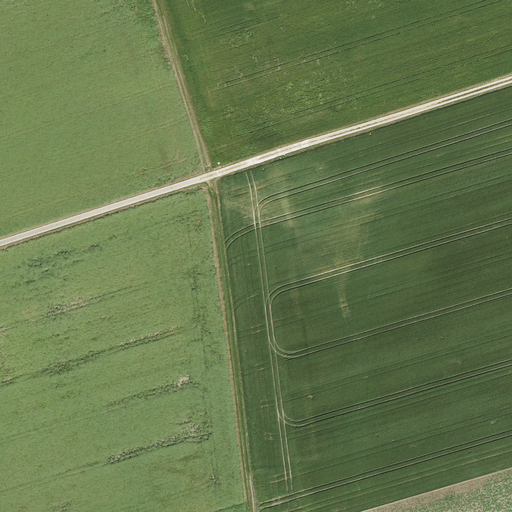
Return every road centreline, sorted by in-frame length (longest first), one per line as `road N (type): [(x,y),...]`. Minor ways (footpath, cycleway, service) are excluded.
road 1 (track): [(511,79),(0,243)]
road 2 (track): [(156,0),(210,176),(252,511)]
